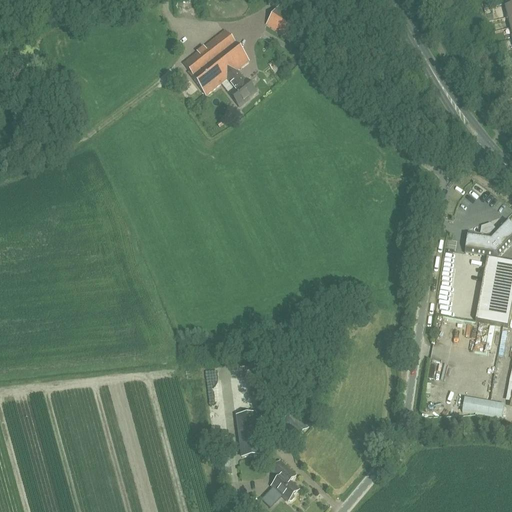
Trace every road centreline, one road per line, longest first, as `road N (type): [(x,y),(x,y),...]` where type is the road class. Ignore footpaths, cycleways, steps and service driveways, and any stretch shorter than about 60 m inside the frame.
road 1 (unclassified): [(342,511),(404,428),(441,207),(450,183),(485,147)]
road 2 (secondary): [(396,0),(485,147)]
